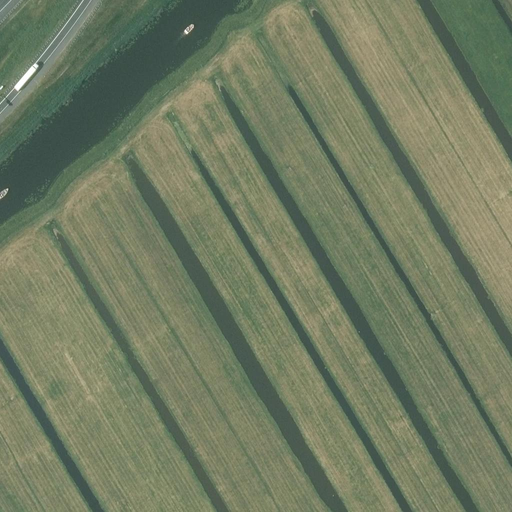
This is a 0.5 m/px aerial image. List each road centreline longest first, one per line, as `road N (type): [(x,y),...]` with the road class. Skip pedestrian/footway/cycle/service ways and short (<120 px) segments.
road 1 (track): [(435,0),(511,129)]
road 2 (motorway): [(0,108),(86,0)]
